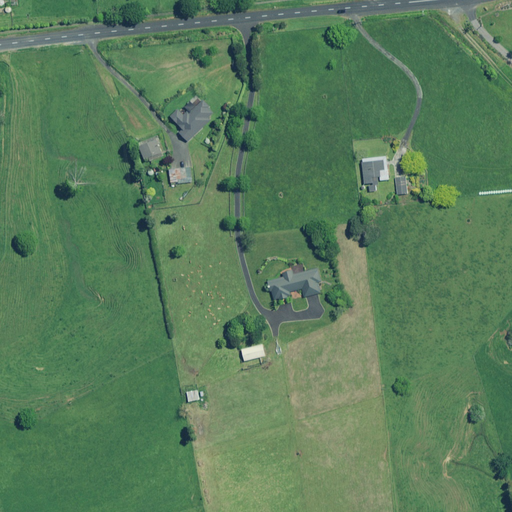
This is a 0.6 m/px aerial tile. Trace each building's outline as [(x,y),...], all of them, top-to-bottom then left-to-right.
[(239,62),(232,63),(233,70),(240,69),(239,62)] [(209,109),(211,107),(206,101),(203,103),(197,96),(185,107),(189,111),(184,115),(179,110),(172,117),(183,130),(180,133),(187,142),(210,120),(208,118),(213,113),(209,109)] [(213,140),(208,137),(204,143),(209,146),(213,140)] [(163,156),(156,140),(140,147),(145,159),(149,158),(151,161),(163,156)] [(389,180),(388,170),(387,156),(363,158),(365,184),(370,183),(370,185),(370,191),(376,191),(376,185),(379,185),(378,177),(380,177),(380,180),(389,180)] [(192,182),(190,167),(180,169),(182,176),(169,178),(170,185),(192,182)] [(406,177),(396,178),(397,195),(407,194),(406,177)] [(283,277),(267,281),(270,292),(272,292),(274,301),(292,297),(291,292),(302,290),(304,297),(321,293),(318,282),(320,281),(317,269),(294,274),(293,271),(282,274),(283,277)] [(266,356),(263,345),(242,350),(245,361),(266,356)] [(200,400),(198,390),(187,393),(189,402),(200,400)]
